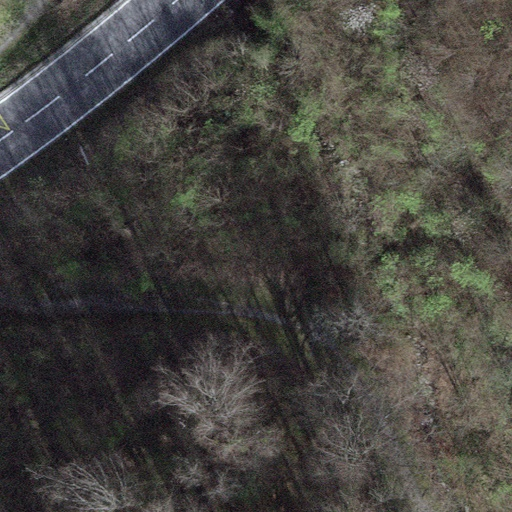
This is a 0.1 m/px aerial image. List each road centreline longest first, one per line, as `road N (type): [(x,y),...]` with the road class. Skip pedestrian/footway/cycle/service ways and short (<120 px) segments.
road 1 (motorway): [(80,0),(511,170)]
road 2 (primary): [(175,0),(0,143)]
